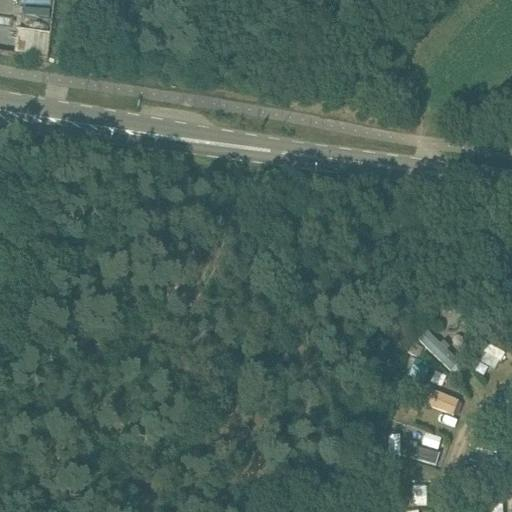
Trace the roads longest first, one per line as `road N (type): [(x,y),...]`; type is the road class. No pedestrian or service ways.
road 1 (tertiary): [(511,180),(0,105)]
road 2 (track): [(511,420),(468,422),(452,489),(455,511)]
